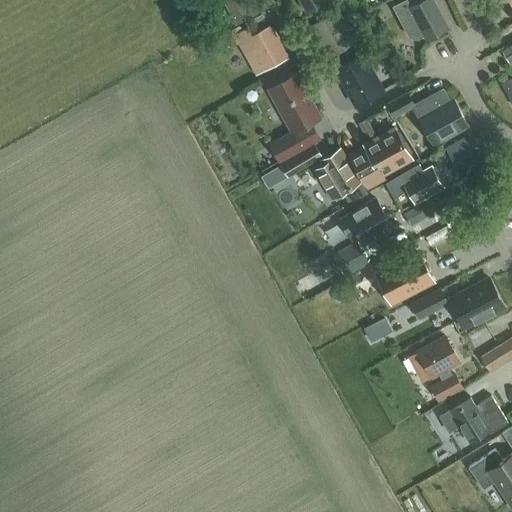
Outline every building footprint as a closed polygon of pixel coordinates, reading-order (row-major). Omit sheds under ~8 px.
[(224,0),(236,21),(259,8),(254,0),(224,0)] [(299,0),(305,9),(321,0),(299,0)] [(446,27),(432,0),(420,0),(410,5),(407,0),(403,0),(393,6),(409,36),(417,38),(424,34),(426,38),(446,27)] [(342,19),(337,11),(314,24),(331,54),(354,41),(354,40),(361,36),(349,15),(342,19)] [(287,57),(269,24),(251,34),(247,26),(232,35),(236,42),(238,41),(256,74),(287,57)] [(367,46),(376,63),(395,53),(385,35),(367,46)] [(508,61),(511,58),(511,43),(502,49),(508,61)] [(335,68),(355,103),(382,88),(362,53),(335,68)] [(281,161),(283,161),(320,137),(310,122),(320,116),(295,72),(267,88),(292,132),(271,145),(281,161)] [(511,98),(511,78),(503,83),(511,98)] [(449,100),(443,88),(414,105),(407,92),(388,103),(395,116),(413,106),(434,143),(468,125),(453,98),(449,100)] [(367,118),(358,123),(367,137),(375,132),(367,118)] [(366,146),(351,154),(368,185),(384,177),(382,173),(412,156),(396,128),(365,145),(366,146)] [(457,165),(480,153),(470,135),(447,148),(457,165)] [(323,155),(315,142),(281,162),(289,176),(323,155)] [(335,197),(344,191),(360,180),(338,149),(322,160),(325,164),(317,170),(335,197)] [(416,174),(412,165),(384,182),(392,195),(405,186),(413,201),(442,185),(431,165),(416,174)] [(375,198),(347,215),(349,218),(345,221),(344,224),(351,236),(354,237),(359,234),(359,235),(387,218),(375,198)] [(338,250),(350,273),(369,262),(356,240),(338,250)] [(397,298),(421,286),(410,265),(379,280),(387,297),(395,294),(397,298)] [(475,322),(504,307),(489,278),(460,293),(475,322)] [(419,319),(449,303),(440,287),(410,302),(419,319)] [(452,375),(448,367),(459,361),(445,336),(419,350),(433,375),(440,371),(444,379),(432,385),(440,398),(461,386),(454,373),(452,375)] [(490,369),(511,355),(511,336),(481,356),(490,369)] [(498,398),(511,390),(505,381),(492,389),(498,398)] [(508,424),(490,395),(475,404),(470,395),(441,413),(450,428),(459,423),(469,439),(489,427),(493,433),(508,424)] [(511,424),(507,428),(502,432),(511,446),(511,451),(501,459),(494,448),(468,466),(484,489),(495,482),(511,506),(511,424)]
